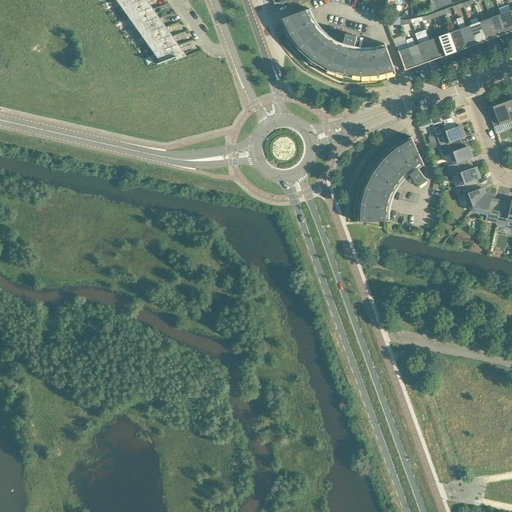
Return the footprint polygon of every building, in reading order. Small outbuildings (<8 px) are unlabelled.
[(153,8),(147,0),(143,0),(123,8),(129,17),(153,8)] [(288,8),(300,4),(298,0),(273,0),(276,6),(286,2),(288,8)] [(437,0),(439,9),(452,4),(450,0),(437,0)] [(136,26),(159,17),(153,8),(129,17),(136,26)] [(301,12),(280,19),(282,23),(287,32),(288,36),(299,50),(306,56),(305,57),(307,59),(308,62),(311,63),(313,65),(316,66),(318,66),(319,66),(327,71),(336,74),(336,75),(338,76),(341,78),(343,79),(346,79),(349,79),(351,79),(352,78),(361,79),(379,78),(383,77),(393,75),(396,75),(385,44),(385,45),(374,47),(363,48),(361,47),(359,47),(361,38),(361,37),(346,34),(344,43),(340,43),(330,37),(324,31),(322,29),(315,20),(310,9),(311,9),(310,9),(301,12)] [(501,15),(507,33),(511,31),(511,14),(511,11),(501,15)] [(490,18),(497,37),(507,33),(501,15),(490,18)] [(166,26),(159,17),(136,26),(142,35),(166,26)] [(462,17),(457,19),(460,29),(467,48),(477,44),(470,26),(465,27),(462,17)] [(480,22),(487,41),(497,37),(490,18),(480,22)] [(470,26),(477,44),(487,41),(480,22),(470,26)] [(142,35),(149,44),(172,35),(166,26),(142,35)] [(460,29),(450,33),(457,52),(467,48),(460,29)] [(419,44),(426,63),(436,59),(429,40),(426,30),(416,34),(419,44)] [(440,37),(446,56),(457,52),(450,33),(440,37)] [(155,53),(179,45),(172,35),(149,44),(155,53)] [(429,40),(436,59),(446,56),(440,37),(429,40)] [(412,38),(407,40),(408,43),(416,67),(426,63),(419,44),(415,46),(412,38)] [(408,43),(397,47),(398,51),(405,70),(416,67),(408,43)] [(187,56),(179,45),(155,53),(162,62),(158,64),(159,64),(177,58),(177,59),(175,60),(176,60),(187,56)] [(511,121),(504,103),(493,106),(495,111),(489,114),(494,127),(511,121)] [(450,112),(430,119),(433,125),(440,146),(460,139),(466,137),(463,128),(462,126),(459,127),(456,128),(452,118),(450,112)] [(357,204),(357,206),(357,209),(358,212),(359,212),(358,222),(385,221),(390,221),(390,220),(389,220),(390,209),(393,198),(397,190),(398,188),(402,183),(406,178),(414,171),(424,165),(424,166),(425,166),(412,137),(402,142),(396,146),(383,157),(377,165),(376,164),(374,165),(373,167),(371,168),(370,171),(369,173),(368,175),(368,178),(364,187),(362,196),(361,196),(359,198),(358,201),(357,204)] [(464,148),(460,139),(440,146),(444,156),(451,154),(454,164),(448,166),(473,157),(470,149),(469,146),(464,148)] [(430,143),(425,145),(428,151),(438,147),(436,142),(431,144),(430,143)] [(477,167),(472,168),(471,169),(468,160),(473,158),(473,157),(448,166),(451,177),(458,174),(462,184),(455,187),(481,178),(478,170),(477,167)] [(417,184),(419,187),(427,181),(425,178),(419,169),(410,175),(417,184)] [(465,195),(471,211),(486,194),(485,190),(484,188),(481,189),(479,190),(475,180),(481,178),(455,187),(459,197),(465,195)] [(492,195),(486,194),(471,211),(487,214),(486,221),(497,223),(501,203),(491,201),(492,195)] [(511,205),(501,203),(497,223),(507,226),(509,219),(511,219),(511,201),(511,202),(511,205)]
